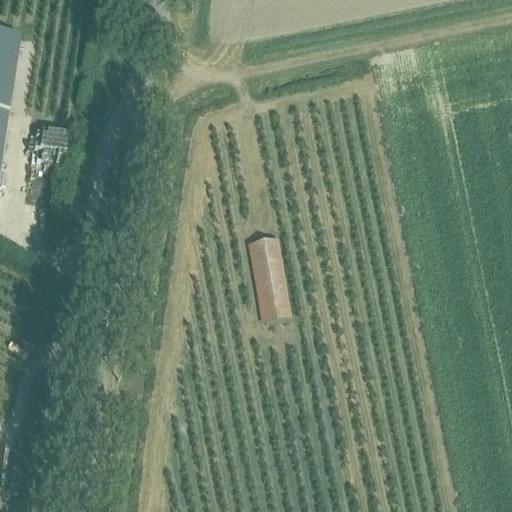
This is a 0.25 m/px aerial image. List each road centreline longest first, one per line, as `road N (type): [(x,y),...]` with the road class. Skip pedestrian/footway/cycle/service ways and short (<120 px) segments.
road 1 (unclassified): [(78,511),(158,0)]
road 2 (track): [(143,96),(511,20)]
road 3 (track): [(39,511),(61,363)]
